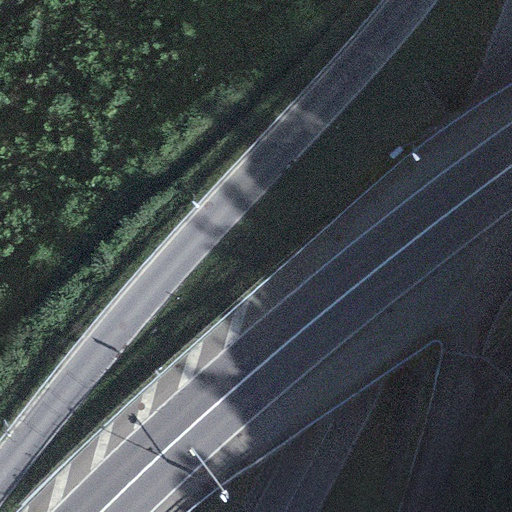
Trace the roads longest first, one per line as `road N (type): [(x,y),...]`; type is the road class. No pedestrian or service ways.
road 1 (primary): [(413,0),(44,408),(0,471)]
road 2 (unclassified): [(511,29),(455,174),(278,511)]
road 3 (trunk): [(102,511),(248,375),(511,166)]
road 4 (primary): [(297,511),(439,268),(511,116)]
road 5 (primary): [(218,0),(0,313)]
